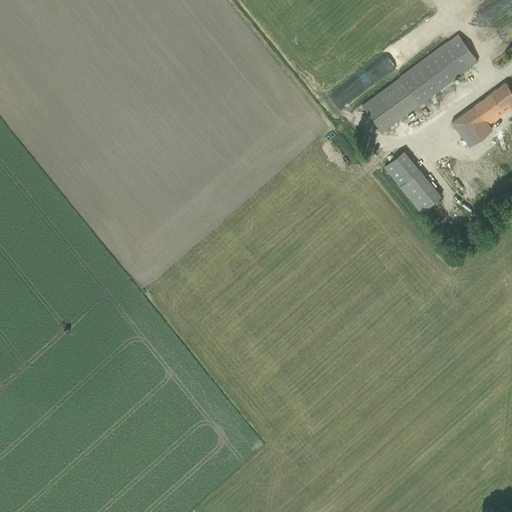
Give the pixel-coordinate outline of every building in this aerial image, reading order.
[(348,87),(381,132),(477,60),(444,16),(348,87)] [(504,112),(500,107),(506,103),(510,108),(511,106),(511,90),(505,82),(451,122),(469,145),(491,129),(488,124),(504,112)] [(503,134),(505,140),(496,143),(507,182),(511,180),(511,132),(511,131),(503,134)] [(420,211),(441,194),(403,149),(382,166),(420,211)] [(502,190),(493,153),(473,158),(483,195),(502,190)] [(474,183),(469,185),(456,157),(433,168),(453,208),(480,194),(474,183)]
